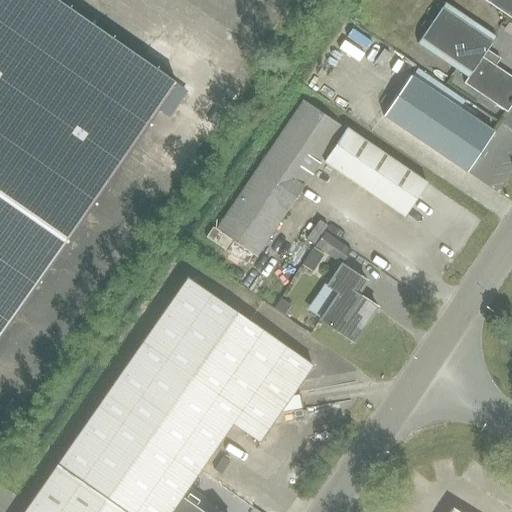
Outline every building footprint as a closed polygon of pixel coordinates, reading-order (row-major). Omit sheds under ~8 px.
[(0,0),(0,334),(176,83),(56,0),(0,0)] [(511,0),(482,0),(511,20),(511,0)] [(508,114),(511,107),(511,78),(482,59),(496,38),(445,4),(418,45),(468,79),(464,85),(508,114)] [(467,174),(494,134),(410,77),(383,118),(467,174)] [(256,258),(321,161),(404,217),(426,184),(344,127),(343,128),(302,101),(215,230),(256,258)] [(314,248),(302,265),(312,273),(324,255),(314,248)] [(353,342),(376,308),(357,295),(366,282),(342,266),(328,287),(339,294),(321,320),(353,342)] [(187,279),(24,511),(169,511),(186,489),(229,427),(256,445),(311,366),(231,310),(187,279)] [(219,511),(203,501),(186,489),(169,511),(219,511)]
